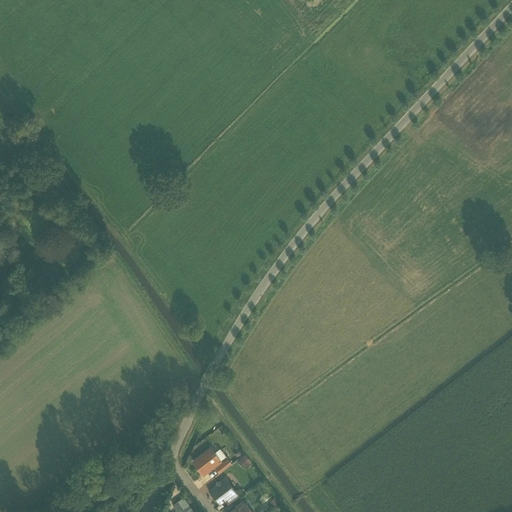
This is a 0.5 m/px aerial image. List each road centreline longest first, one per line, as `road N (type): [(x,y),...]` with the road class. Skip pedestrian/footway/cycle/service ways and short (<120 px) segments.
road 1 (track): [(511,6),(286,252),(213,366),(144,511)]
road 2 (track): [(294,511),(201,390)]
